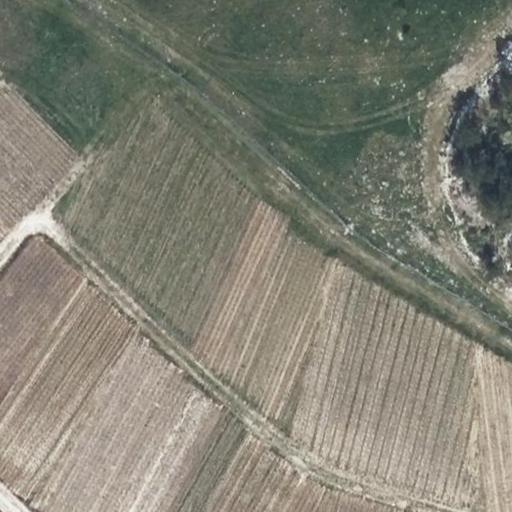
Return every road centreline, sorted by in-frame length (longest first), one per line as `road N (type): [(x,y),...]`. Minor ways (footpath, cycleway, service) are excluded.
road 1 (track): [(0,249),(152,78),(394,269),(511,343)]
road 2 (track): [(31,207),(312,471),(444,511)]
